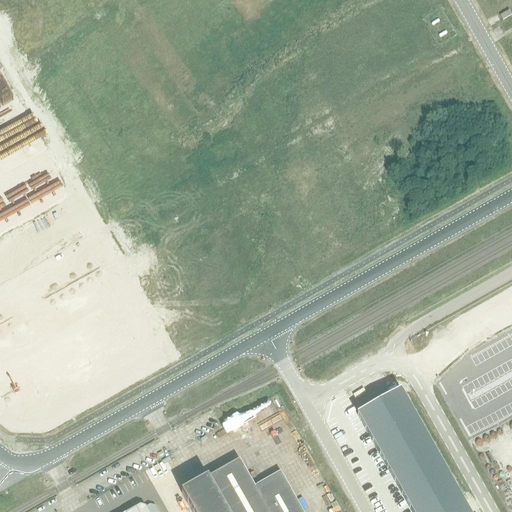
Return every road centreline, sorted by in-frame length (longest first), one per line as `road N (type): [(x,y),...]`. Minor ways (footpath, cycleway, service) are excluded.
road 1 (unclassified): [(7,458),(26,464),(47,457),(267,333)]
road 2 (unclassified): [(267,333),(511,196)]
road 3 (unclassified): [(305,402),(376,363),(400,364),(414,375),(491,511)]
road 4 (unclassified): [(367,511),(305,402)]
